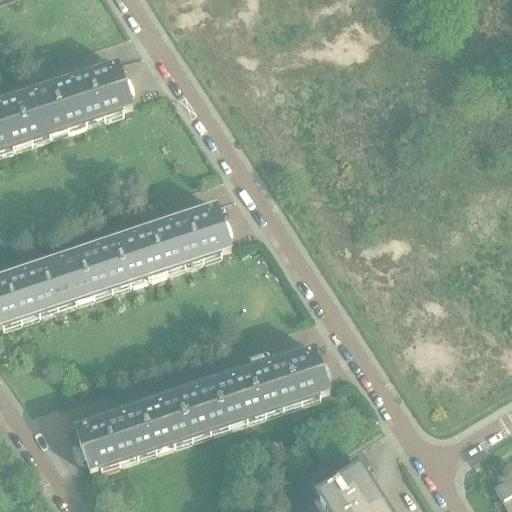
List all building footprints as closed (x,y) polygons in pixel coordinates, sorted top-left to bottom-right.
[(0,159),(104,125),(124,118),(123,115),(132,112),(118,68),(108,72),(107,68),(106,69),(0,104),(0,159)] [(2,331),(222,260),(221,258),(231,254),(216,210),(206,214),(205,210),(204,211),(204,212),(188,217),(0,280),(0,328),(1,328),(2,331)] [(101,476),(304,409),(321,403),(319,400),(329,397),(315,353),(305,356),(304,353),(302,353),(302,354),(159,402),(86,426),(84,427),(85,430),(76,433),(90,477),(100,473),(101,476)] [(354,477),(351,472),(345,462),(328,473),(333,481),(329,484),(333,489),(354,477)] [(385,511),(365,480),(369,478),(361,465),(351,472),(354,477),(333,489),(316,500),(323,511),(385,511)] [(511,511),(511,480),(494,491),(506,511),(511,511)]
